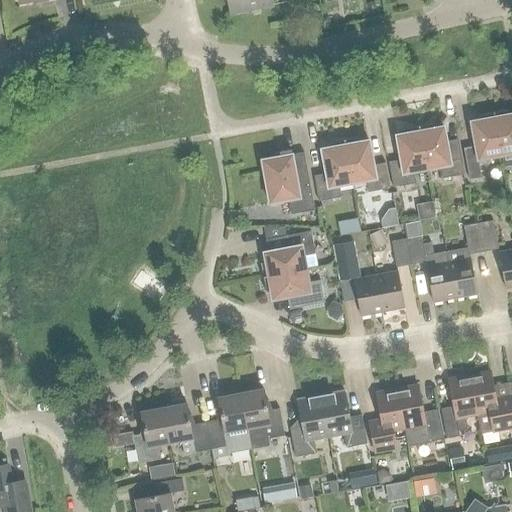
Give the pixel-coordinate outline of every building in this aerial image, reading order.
[(228,0),(231,13),(272,5),(271,0),(228,0)] [(493,113),(501,156),(511,153),(511,114),(508,116),(507,110),(493,113)] [(501,156),(493,113),(480,115),(481,121),(471,122),(475,147),(463,149),(469,180),(481,178),(478,160),(501,156)] [(419,127),(426,170),(440,167),(442,179),(464,175),(460,149),(448,152),(443,127),(434,129),(432,124),(419,127)] [(426,170),(419,127),(405,129),(406,134),(396,136),(401,160),(388,163),(393,188),(416,184),(413,172),(426,170)] [(358,138),(344,140),(352,183),(365,181),(367,193),(390,189),(385,163),(373,165),(369,141),(359,143),(358,138)] [(352,183),(344,140),(330,143),(331,148),(321,150),(326,174),(314,176),(318,202),(341,198),(339,186),(352,183)] [(288,200),(290,209),(291,215),(314,211),(304,153),(291,155),(291,150),(279,152),(280,157),(262,161),(269,204),(288,200)] [(432,201),(416,205),(419,221),(435,218),(432,201)] [(358,219),(351,220),(353,233),(360,232),(358,219)] [(478,224),(483,251),(498,249),(493,221),(478,224)] [(446,252),(455,299),(477,295),(469,254),(483,251),(478,224),(463,226),(468,248),(446,252)] [(265,240),(285,236),(284,228),(263,228),(265,240)] [(387,244),(381,230),(369,236),(375,249),(387,244)] [(260,264),(263,278),(306,270),(303,256),(315,254),(311,231),(285,236),(288,249),(264,253),(265,263),(260,264)] [(422,244),(421,236),(406,239),(411,265),(425,262),(433,303),(455,299),(446,252),(433,254),(431,243),(422,244)] [(396,268),(411,265),(406,239),(391,242),(396,268)] [(360,277),(354,241),(332,245),(339,281),(360,277)] [(505,289),(511,288),(511,249),(498,253),(505,289)] [(308,283),(306,270),(263,278),(265,291),(271,290),(272,300),(297,296),(299,308),(324,303),(320,281),(308,283)] [(397,271),(375,276),(382,312),(404,308),(397,271)] [(360,317),(382,312),(375,276),(354,280),(360,317)] [(469,376),(476,415),(480,435),(511,428),(511,405),(510,396),(495,399),(490,371),(469,376)] [(465,417),(476,415),(469,376),(448,379),(453,407),(441,409),(446,439),(459,436),(458,431),(467,430),(465,417)] [(428,442),(444,439),(438,410),(423,413),(418,385),(397,389),(404,429),(408,447),(428,443),(428,442)] [(263,389),(240,394),(251,450),(252,449),(252,448),(268,445),(267,439),(284,436),(279,409),(267,411),(263,389)] [(393,431),(404,429),(397,389),(375,393),(381,421),(369,423),(374,452),(396,448),(393,431)] [(321,397),(328,437),(343,434),(346,448),(367,444),(361,415),(349,418),(344,391),(332,393),(333,395),(321,397)] [(221,420),(206,423),(211,450),(213,459),(230,456),(229,452),(250,448),(250,450),(251,450),(240,394),(217,398),(221,420)] [(328,437),(321,397),(309,400),(309,398),(297,400),(302,426),(290,429),(295,458),(316,454),(314,440),(328,437)] [(186,404),(163,408),(170,444),(181,441),(184,455),(195,453),(211,450),(206,423),(190,425),(186,404)] [(158,446),(170,444),(163,408),(140,412),(144,434),(132,436),(138,464),(160,460),(158,446)] [(490,462),(511,455),(511,446),(488,453),(490,462)] [(448,450),(452,470),(466,468),(462,448),(448,450)] [(172,463),(148,468),(150,480),(175,476),(172,463)] [(8,465),(0,466),(0,507),(4,506),(5,511),(30,511),(26,487),(24,480),(11,483),(8,465)] [(377,473),(379,485),(391,483),(392,476),(382,469),(377,473)] [(377,485),(374,471),(361,473),(363,487),(377,485)] [(414,479),(415,494),(435,493),(434,478),(414,479)] [(137,511),(173,511),(170,494),(184,491),(182,479),(154,484),(156,496),(135,500),(137,511)] [(294,483),(278,486),(281,501),(297,498),(294,483)] [(313,497),(311,484),(299,486),(301,499),(313,497)] [(462,510),(462,511),(506,511),(505,502),(462,510)]
